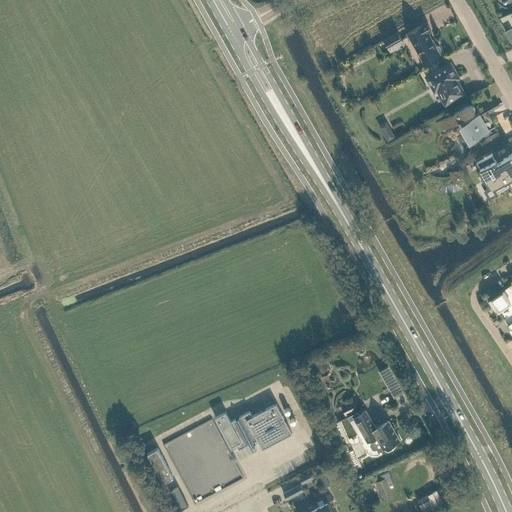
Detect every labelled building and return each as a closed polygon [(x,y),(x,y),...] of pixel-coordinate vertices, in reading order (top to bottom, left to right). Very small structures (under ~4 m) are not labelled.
[(431,30),(427,22),(423,24),(423,23),(407,32),(423,62),(439,53),(438,52),(440,51),(441,49),(439,45),(437,45),(435,46),(427,32),(431,30)] [(398,31),(384,39),(388,47),(390,51),(396,48),(393,44),(402,39),(398,31)] [(446,102),(463,93),(455,78),(458,76),(450,63),(427,76),(435,89),(438,88),(446,102)] [(470,103),(467,104),(436,122),(441,131),(460,120),(462,123),(462,124),(470,140),(496,125),(487,110),(469,119),(467,116),(472,113),(474,111),(475,108),(474,106),(472,104),(470,103)] [(391,130),(385,121),(379,124),(385,134),(391,130)] [(491,150),(476,159),(484,175),(480,177),(488,191),(507,180),(505,177),(511,172),(511,149),(496,159),(491,150)] [(469,163),(463,166),(467,172),(472,168),(469,163)] [(511,290),(508,285),(501,290),(502,291),(488,300),(496,311),(499,309),(505,318),(511,312),(511,290)] [(314,356),(310,362),(315,365),(319,359),(314,356)] [(320,358),(314,366),(323,372),(328,364),(320,358)] [(390,363),(378,370),(384,380),(395,373),(390,363)] [(400,382),(389,389),(394,397),(405,391),(400,382)] [(351,399),(340,405),(346,417),(353,414),(357,412),(351,399)] [(225,411),(215,417),(231,446),(235,444),(238,449),(257,438),(262,448),(292,432),(276,403),(252,415),(250,410),(231,421),(225,411)] [(393,446),(392,445),(391,443),(399,439),(388,420),(374,428),(372,424),(373,424),(365,410),(354,416),(353,414),(348,417),(350,420),(353,418),(367,442),(371,439),(372,440),(371,441),(370,442),(370,445),(372,448),(374,449),(375,449),(376,448),(378,451),(385,447),(386,449),(387,450),(389,450),(392,448),(393,446)] [(157,447),(147,452),(163,482),(173,477),(157,447)] [(310,470),(299,476),(302,483),(313,477),(310,470)] [(324,472),(318,476),(324,487),(331,484),(324,472)] [(374,476),(368,479),(370,483),(375,481),(382,496),(392,491),(386,476),(376,480),(374,476)] [(300,483),(283,492),(287,499),(304,490),(300,483)] [(324,502),(313,507),(315,511),(332,511),(328,501),(333,499),(330,493),(321,497),(324,502)]
